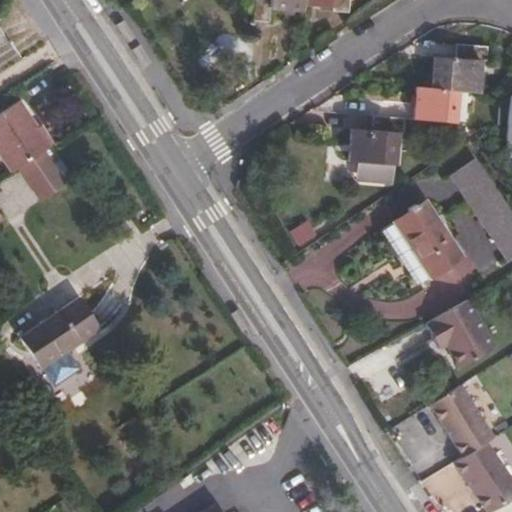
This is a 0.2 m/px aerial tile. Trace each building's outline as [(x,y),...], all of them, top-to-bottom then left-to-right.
[(268,11),(268,0),(251,0),(249,23),(267,24),(268,11)] [(296,6),(296,0),(268,0),(268,11),(296,13),(296,6)] [(296,0),(296,6),(330,8),(330,0),(296,0)] [(346,0),(330,0),(330,8),(329,17),(345,18),(346,0)] [(454,49),(452,65),(477,68),(486,69),(487,52),(454,49)] [(430,63),(427,93),(458,96),(475,98),(477,68),(452,65),(430,63)] [(454,126),(458,96),(427,93),(412,91),(409,121),(454,126)] [(0,120),(0,150),(18,175),(56,150),(25,104),(0,120)] [(400,120),(367,117),(364,138),(389,141),(397,142),(400,120)] [(389,141),(364,138),(347,137),(343,165),(386,170),(389,141)] [(453,173),(507,252),(511,248),(511,212),(474,157),(453,173)] [(424,198),(390,221),(428,277),(461,254),(424,198)] [(428,277),(390,221),(380,228),(415,286),(428,277)] [(96,292),(47,324),(68,353),(115,323),(96,292)] [(476,296),(433,321),(440,333),(483,308),(476,296)] [(483,308),(440,333),(443,338),(450,334),(454,342),(467,365),(503,344),(483,308)] [(55,361),(68,353),(47,324),(36,332),(55,361)] [(450,334),(443,338),(447,346),(454,342),(450,334)] [(478,511),(493,511),(511,501),(511,478),(459,388),(427,406),(458,459),(432,474),(449,504),(467,493),(478,511)]
